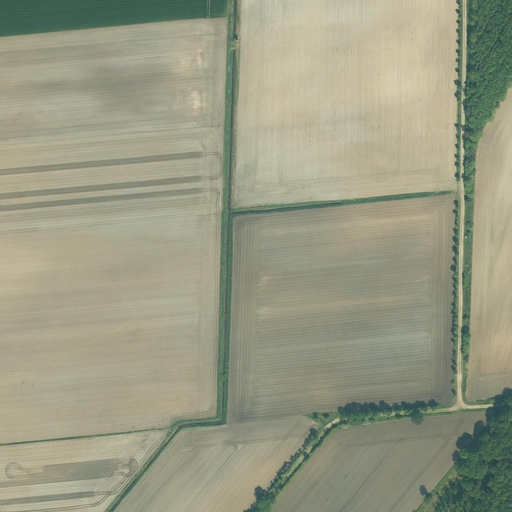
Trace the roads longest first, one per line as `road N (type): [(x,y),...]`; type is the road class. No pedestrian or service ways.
road 1 (track): [(458,408),(464,0)]
road 2 (track): [(258,511),(332,423),(458,408)]
